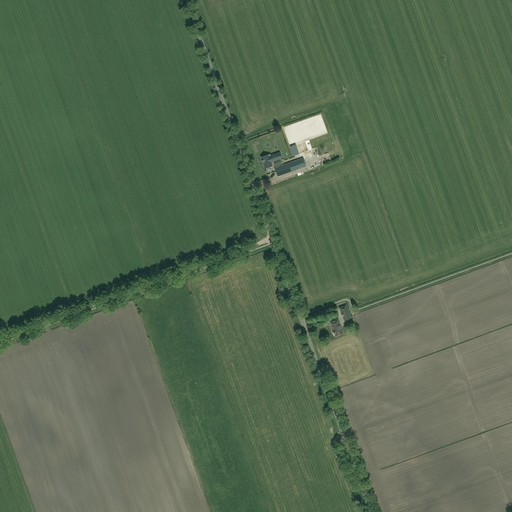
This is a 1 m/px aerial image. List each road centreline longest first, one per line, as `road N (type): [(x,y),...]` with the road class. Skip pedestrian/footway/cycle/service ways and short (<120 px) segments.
road 1 (unclassified): [(372,511),(185,0)]
road 2 (track): [(0,340),(271,237)]
